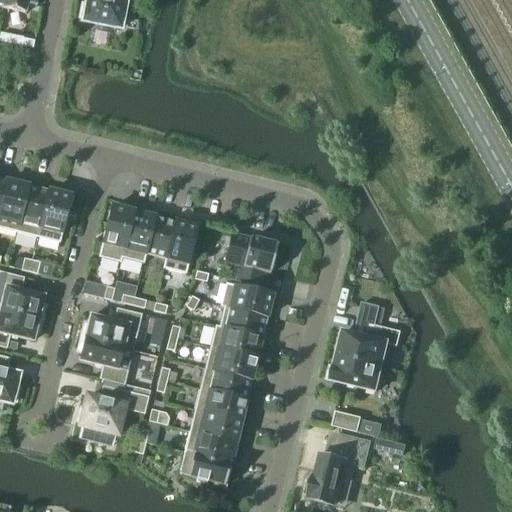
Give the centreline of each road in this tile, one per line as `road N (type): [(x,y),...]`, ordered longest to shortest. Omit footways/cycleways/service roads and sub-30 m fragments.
road 1 (residential): [(271,511),(335,250),(302,207),(108,159)]
road 2 (residential): [(108,159),(38,417)]
road 3 (tertiary): [(406,0),(511,186)]
road 4 (residential): [(56,0),(30,140)]
